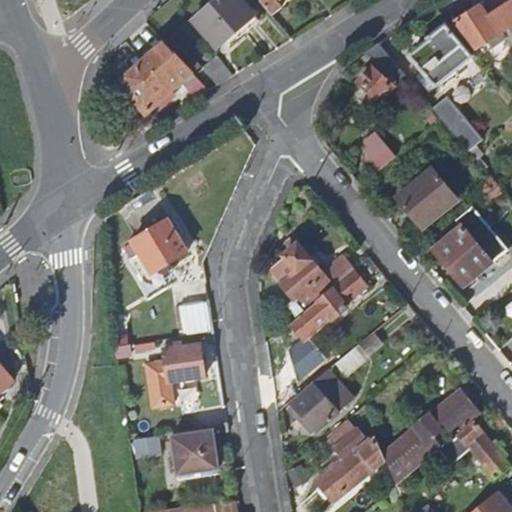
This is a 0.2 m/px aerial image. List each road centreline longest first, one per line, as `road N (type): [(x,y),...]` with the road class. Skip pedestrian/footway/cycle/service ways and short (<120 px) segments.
road 1 (residential): [(285,125),(237,255),(268,511)]
road 2 (residential): [(285,125),(511,395)]
road 3 (tertiary): [(64,210),(67,360),(0,504)]
road 4 (tertiary): [(266,82),(64,210)]
road 5 (tertiary): [(402,0),(266,82)]
road 6 (tertiary): [(33,67),(64,210)]
road 7 (residential): [(33,67),(83,44),(132,0)]
